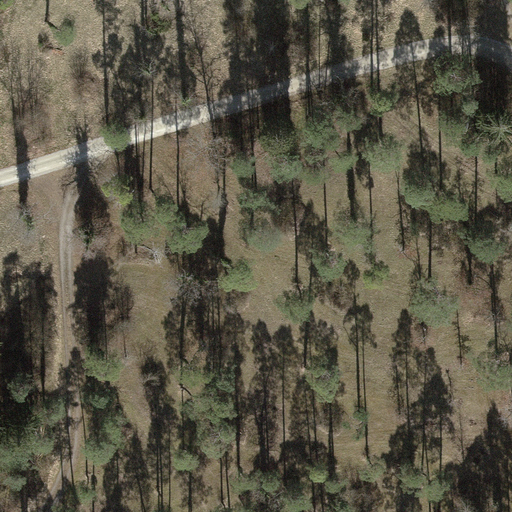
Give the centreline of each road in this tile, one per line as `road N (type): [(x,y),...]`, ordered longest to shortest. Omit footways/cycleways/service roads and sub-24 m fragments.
road 1 (track): [(511,65),(492,52),(432,45),(0,173)]
road 2 (track): [(39,511),(71,456),(61,322),(75,149)]
